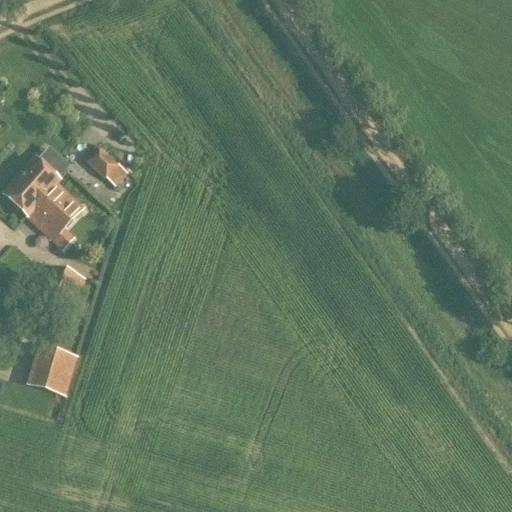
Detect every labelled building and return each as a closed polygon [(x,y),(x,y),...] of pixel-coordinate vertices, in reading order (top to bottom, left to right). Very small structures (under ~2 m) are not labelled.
[(86,165),(105,182),(106,180),(114,188),(116,187),(124,195),(135,184),(118,167),(116,169),(98,152),(86,165)] [(27,220),(55,187),(58,184),(35,163),(3,199),(27,220)] [(55,187),(27,220),(42,234),(62,253),(74,240),(65,232),(83,212),(55,187)] [(44,267),(29,309),(69,324),(85,282),(44,267)] [(26,388),(66,399),(77,360),(37,349),(26,388)]
